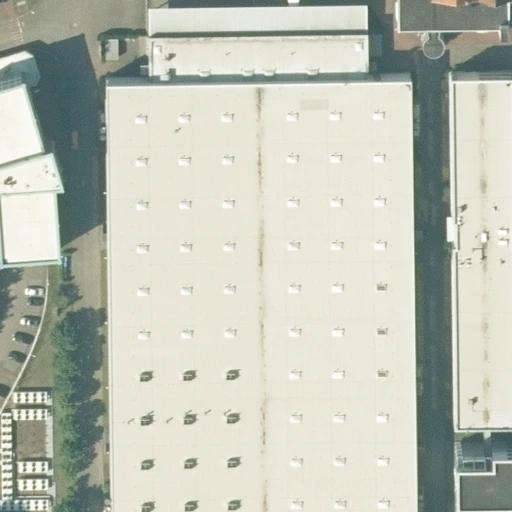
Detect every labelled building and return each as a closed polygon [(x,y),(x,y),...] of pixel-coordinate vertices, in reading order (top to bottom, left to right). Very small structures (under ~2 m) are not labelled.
[(511,0),(396,0),(397,23),(426,22),(427,29),(425,31),(423,33),(422,36),(421,39),(422,41),(422,43),(423,45),(424,46),(426,48),(428,49),(430,49),(432,50),(435,49),(437,48),(440,46),(441,44),(442,42),(443,41),(443,39),(443,36),(442,35),(441,33),(440,32),(437,29),(438,22),(498,21),(498,29),(506,29),(506,21),(511,21),(511,0)] [(366,30),(148,33),(149,77),(105,77),(111,511),(415,511),(410,73),(367,74),(366,30)] [(23,70),(0,76),(0,252),(59,249),(54,177),(63,176),(51,137),(44,139),(23,70)] [(511,70),(449,71),(454,422),(511,421),(511,70)] [(16,506),(40,505),(40,470),(42,470),(42,445),(44,445),(44,432),(54,432),(54,421),(47,421),(47,406),(18,406),(18,432),(38,432),(38,440),(25,440),(25,453),(16,453),(16,506)] [(511,442),(490,443),(490,454),(454,455),(455,495),(511,493),(511,442)]
